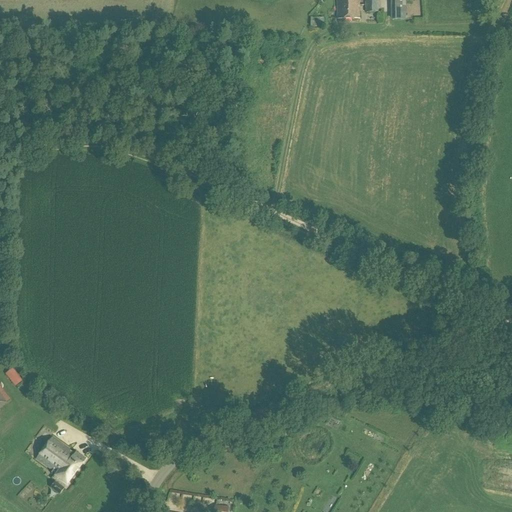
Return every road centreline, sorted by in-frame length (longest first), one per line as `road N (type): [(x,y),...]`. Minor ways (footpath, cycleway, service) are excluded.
road 1 (track): [(480,308),(158,159),(0,146)]
road 2 (unclassified): [(146,511),(167,471),(211,441),(429,347),(511,331)]
road 3 (track): [(476,335),(480,308),(461,190),(470,105),(511,0)]
